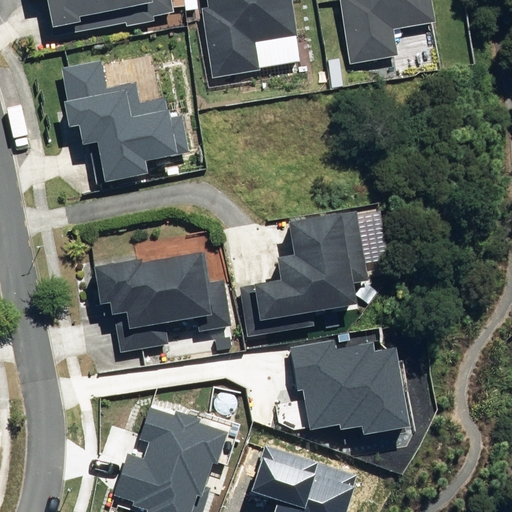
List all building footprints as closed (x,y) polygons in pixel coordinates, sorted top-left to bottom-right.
[(50,29),(52,38),(171,15),(168,0),(42,0),(49,29),(50,29)] [(198,0),(211,79),(257,72),(253,45),(292,38),(286,3),(288,3),(287,0),(198,0)] [(337,0),(348,65),(395,57),(390,31),(429,24),(425,0),(337,0)] [(92,142),(99,180),(145,172),(142,156),(184,149),(178,120),(165,122),(162,106),(133,110),(130,92),(104,96),(99,68),(67,73),(79,144),(92,142)] [(281,278),(240,285),(247,331),(311,321),(309,310),(353,303),(349,283),(369,280),(357,207),(285,219),(290,251),(277,254),(281,278)] [(113,316),(119,354),(166,347),(164,336),(226,327),(220,283),(204,285),(200,257),(133,267),(133,265),(90,271),(95,306),(100,306),(102,318),(113,316)] [(215,459),(225,430),(153,405),(142,436),(150,439),(144,457),(128,452),(115,490),(134,497),(133,501),(146,505),(144,510),(148,511),(199,511),(206,493),(198,490),(209,457),(215,459)]
